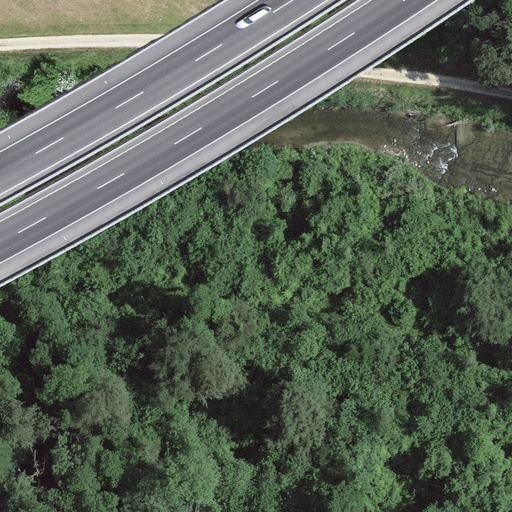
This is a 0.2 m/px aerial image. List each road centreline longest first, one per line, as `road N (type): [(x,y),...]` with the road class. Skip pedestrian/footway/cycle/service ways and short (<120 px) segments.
road 1 (track): [(511,94),(199,43),(0,45)]
road 2 (motorway): [(0,242),(404,0)]
road 3 (motorway): [(292,0),(0,172)]
